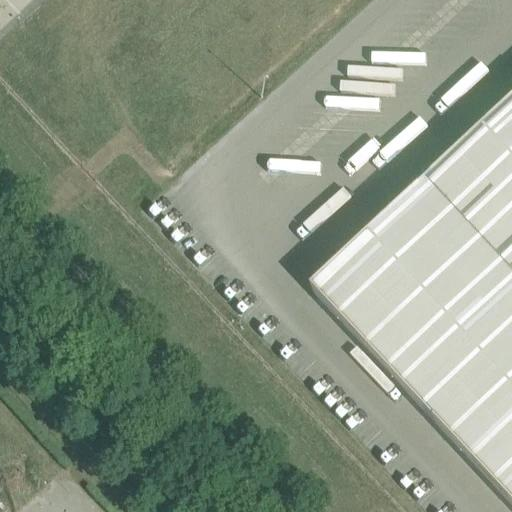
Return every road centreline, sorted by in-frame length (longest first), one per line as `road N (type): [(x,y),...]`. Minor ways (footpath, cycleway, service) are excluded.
road 1 (tertiary): [(253,511),(0,235)]
road 2 (unknown): [(511,20),(248,251)]
road 3 (unknown): [(479,511),(248,251)]
road 4 (unknown): [(248,251),(229,194),(232,160),(251,124),(381,0)]
